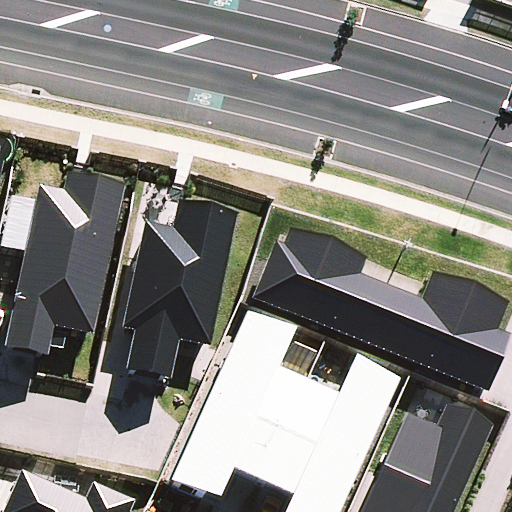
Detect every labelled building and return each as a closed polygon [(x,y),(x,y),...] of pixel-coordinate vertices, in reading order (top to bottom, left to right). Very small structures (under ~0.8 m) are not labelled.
[(48,337),(87,346),(119,197),(61,185),(56,204),(31,199),(0,351),(0,357),(42,367),(48,337)] [(120,382),(164,391),(172,353),(203,358),(231,228),(172,215),(166,241),(137,235),(117,339),(128,341),(120,382)] [(268,251),(245,309),(481,403),(504,346),(491,341),(502,315),(422,283),(413,309),(354,285),(361,271),(284,239),(277,255),(268,251)] [(255,494),(302,393),(272,380),(288,345),(240,323),(163,493),(205,511),(212,511),(226,481),(255,494)] [(329,406),(302,393),(255,494),(284,507),(282,511),(338,511),(393,391),(346,370),(329,406)] [(452,511),(486,437),(440,416),(429,440),(398,425),(358,511),(452,511)] [(127,511),(86,494),(79,511),(16,483),(1,511),(127,511)]
